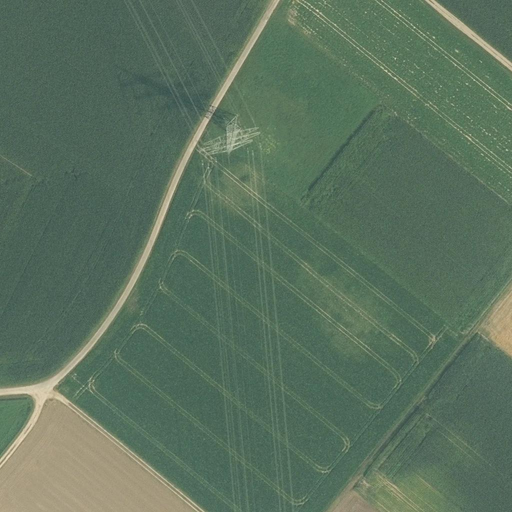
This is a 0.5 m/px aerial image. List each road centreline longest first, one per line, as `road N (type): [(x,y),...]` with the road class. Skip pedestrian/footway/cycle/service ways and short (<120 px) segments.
road 1 (track): [(275,0),(182,166),(120,307),(52,382),(0,392)]
road 2 (track): [(42,387),(200,511)]
